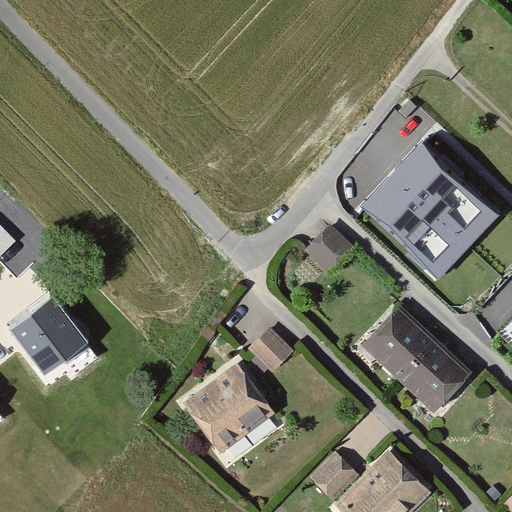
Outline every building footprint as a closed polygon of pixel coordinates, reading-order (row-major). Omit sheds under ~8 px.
[(498,218),(424,149),(395,180),(469,249),(498,218)] [(469,249),(395,180),(369,207),(443,276),(469,249)] [(348,245),(322,222),(300,247),(326,270),(348,245)] [(57,300),(15,330),(48,374),(90,343),(57,300)] [(469,371),(397,302),(357,344),(430,412),(469,371)] [(283,352),(261,331),(244,349),(265,370),(283,352)] [(267,413),(231,364),(179,401),(214,451),(267,413)] [(336,453),(311,476),(332,498),(357,475),(336,453)] [(392,453),(340,505),(347,511),(411,511),(432,491),(392,453)] [(511,511),(511,492),(499,508),(503,511),(511,511)]
